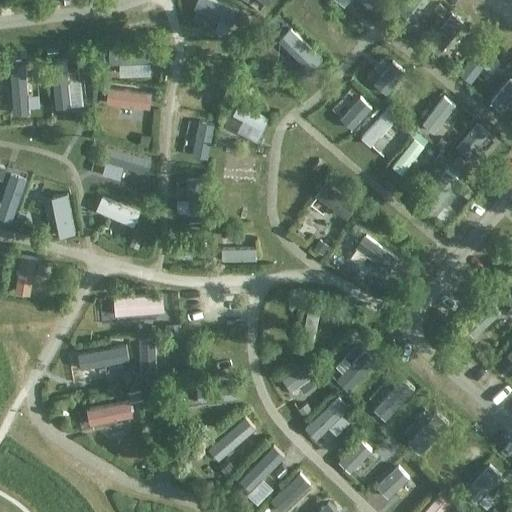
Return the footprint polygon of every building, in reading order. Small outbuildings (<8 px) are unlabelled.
[(199,0),(196,14),(233,25),(237,9),(206,0),(199,0)] [(436,0),(416,0),(400,18),(412,29),(438,1),(436,0)] [(448,9),(438,1),(433,9),(442,16),(448,9)] [(239,11),(234,23),(242,26),(247,14),(239,11)] [(323,16),(311,34),(341,56),(349,46),(331,33),(337,26),(323,16)] [(456,19),(429,47),(441,58),(468,30),(456,19)] [(317,53),(287,29),(276,42),(306,66),(317,53)] [(146,46),(108,50),(110,67),(148,62),(146,46)] [(485,46),(458,74),(470,85),(497,58),(485,46)] [(98,50),(99,59),(108,59),(107,50),(98,50)] [(20,53),(12,54),(12,62),(20,62),(20,53)] [(393,54),(367,82),(379,93),(405,66),(393,54)] [(456,63),(446,55),(441,62),(451,69),(456,63)] [(511,57),(503,66),(509,71),(511,67),(511,57)] [(69,98),(65,61),(48,62),(53,100),(69,98)] [(30,110),(26,72),(9,74),(14,112),(30,110)] [(194,72),(189,85),(220,96),(225,82),(194,72)] [(395,98),(404,106),(428,81),(418,72),(395,98)] [(511,81),(491,104),(503,115),(511,105),(511,81)] [(232,108),(238,92),(226,88),(223,98),(221,103),(232,108)] [(146,94),(108,90),(107,107),(145,110),(146,94)] [(357,92),(331,119),(343,131),(369,103),(357,92)] [(447,96),(420,124),(432,135),(459,107),(447,96)] [(272,121),(237,105),(230,120),(265,136),(272,121)] [(384,109),(358,136),(370,148),(396,120),(384,109)] [(416,125),(407,118),(399,128),(408,134),(416,125)] [(480,122),(454,149),(466,161),(492,133),(480,122)] [(197,123),(192,161),(208,164),(214,126),(197,123)] [(230,134),(217,132),(216,142),(228,144),(230,134)] [(148,147),(150,135),(141,134),(139,145),(148,147)] [(450,143),(440,135),(435,143),(445,150),(450,143)] [(416,137),(390,164),(402,176),(428,148),(416,137)] [(137,154),(99,150),(98,167),(136,170),(137,154)] [(448,160),(438,152),(432,160),(442,168),(448,160)] [(456,155),(450,162),(460,170),(466,164),(456,155)] [(308,191),(316,181),(292,162),(283,173),(308,191)] [(258,167),(226,165),(224,181),(256,184),(258,167)] [(450,168),(423,196),(435,207),(462,180),(450,168)] [(0,208),(13,213),(25,176),(9,171),(0,198),(0,208)] [(187,177),(186,215),(203,216),(204,178),(187,177)] [(465,183),(460,190),(468,196),(473,190),(465,183)] [(357,212),(328,187),(317,199),(346,224),(357,212)] [(53,231),(65,195),(50,189),(37,225),(53,231)] [(139,208),(101,204),(100,221),(138,224),(139,208)] [(226,205),(226,216),(252,217),(253,206),(226,205)] [(291,220),(281,213),(276,221),(286,228),(291,220)] [(221,235),(221,224),(212,224),(213,235),(221,235)] [(397,253),(368,228),(357,241),(387,266),(397,253)] [(137,247),(141,236),(133,233),(129,243),(137,247)] [(328,244),(319,238),(313,247),(322,253),(328,244)] [(13,245),(2,242),(0,248),(0,251),(11,254),(13,245)] [(260,246),(222,248),(223,264),(261,262),(260,246)] [(23,253),(15,291),(33,294),(40,257),(23,253)] [(77,280),(77,266),(67,266),(67,280),(77,280)] [(393,287),(384,279),(378,286),(387,294),(393,287)] [(116,294),(117,313),(174,310),(173,291),(116,294)] [(332,300),(322,298),(321,305),(331,307),(332,300)] [(495,298),(469,326),(481,337),(506,311),(507,310),(495,298)] [(311,305),(304,339),(320,342),(327,308),(311,305)] [(174,334),(173,322),(164,323),(166,335),(174,334)] [(142,336),(144,377),(160,376),(159,336),(142,336)] [(82,370),(125,361),(121,343),(78,353),(82,370)] [(365,347),(339,375),(351,386),(377,358),(365,347)] [(184,363),(192,363),(192,352),(184,352),(184,363)] [(306,357),(281,374),(294,395),(319,377),(306,357)] [(332,368),(324,360),(318,366),(327,374),(332,368)] [(131,369),(122,371),(124,381),(133,379),(131,369)] [(402,378),(376,406),(388,417),(414,389),(402,378)] [(140,388),(127,391),(129,400),(141,397),(140,388)] [(234,390),(196,398),(200,414),(237,406),(234,390)] [(333,394),(307,422),(319,433),(345,406),(333,394)] [(423,398),(399,422),(407,431),(432,407),(423,398)] [(306,401),(298,407),(302,414),(311,408),(306,401)] [(437,407),(411,435),(423,446),(449,418),(437,407)] [(244,415),(215,440),(226,452),(255,427),(244,415)] [(352,423),(343,432),(349,439),(359,430),(352,423)] [(364,432),(338,459),(350,471),(376,443),(364,432)] [(195,443),(189,434),(182,439),(188,448),(195,443)] [(479,440),(453,467),(465,479),(491,451),(479,440)] [(269,445),(243,472),(255,484),(281,456),(269,445)] [(408,458),(382,485),(394,497),(420,469),(408,458)] [(496,459),(469,486),(481,498),(508,470),(496,459)] [(235,467),(229,460),(220,468),(226,475),(235,467)] [(303,472),(273,497),(284,510),(313,485),(303,472)] [(445,489),(423,511),(446,511),(457,501),(445,489)] [(337,511),(326,501),(314,511),(337,511)]
